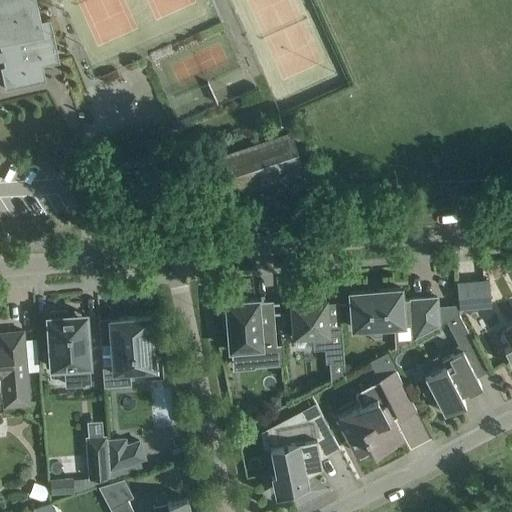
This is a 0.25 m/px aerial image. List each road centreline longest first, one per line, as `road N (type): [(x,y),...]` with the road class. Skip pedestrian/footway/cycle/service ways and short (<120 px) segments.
road 1 (unclassified): [(173,255),(511,221)]
road 2 (residential): [(173,255),(225,511)]
road 3 (residential): [(511,417),(332,511)]
road 4 (unclassified): [(0,269),(173,255)]
road 5 (unknown): [(99,261),(78,190),(67,181),(0,178)]
